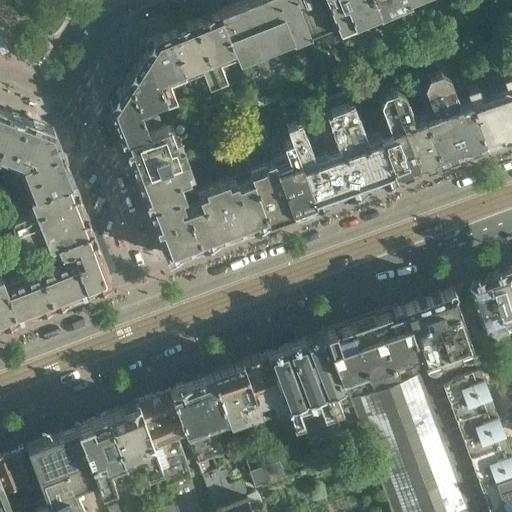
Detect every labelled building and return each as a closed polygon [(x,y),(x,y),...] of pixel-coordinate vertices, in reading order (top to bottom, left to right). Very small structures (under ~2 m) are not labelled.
[(335,20),(327,0),(240,0),(218,9),(234,47),(237,55),(288,35),(289,38),(335,20)] [(327,0),(335,20),(337,25),(376,10),(377,12),(408,0),(327,0)] [(511,0),(510,0),(503,3),(506,12),(511,10),(511,0)] [(494,18),(490,7),(477,12),(481,22),(494,18)] [(218,53),(234,47),(218,9),(193,19),(221,89),(230,85),(218,53)] [(481,22),(477,12),(464,17),(467,25),(468,27),(481,22)] [(467,25),(464,17),(443,24),(445,33),(467,25)] [(221,89),(193,19),(166,30),(181,68),(199,61),(211,93),(221,89)] [(167,74),(181,68),(166,30),(154,35),(144,50),(145,50),(143,53),(142,53),(140,56),(158,100),(162,110),(178,104),(167,74)] [(511,52),(511,40),(510,37),(502,40),(506,51),(507,55),(511,52)] [(511,69),(511,66),(507,55),(506,51),(491,56),(494,64),(490,66),(496,81),(488,84),(492,94),(506,132),(511,130),(511,69)] [(158,100),(140,56),(138,59),(139,59),(137,63),(136,62),(125,79),(136,105),(152,99),(158,100)] [(506,132),(492,94),(480,98),(475,86),(474,74),(470,64),(458,68),(468,98),(483,140),(506,132)] [(416,164),(389,87),(381,65),(357,74),(368,103),(375,101),(385,128),(378,131),(380,135),(394,173),(416,164)] [(252,76),(248,67),(243,69),(247,78),(252,76)] [(483,140),(468,98),(457,102),(446,73),(439,69),(434,71),(462,148),(483,140)] [(462,148),(434,71),(427,73),(424,84),(434,111),(424,114),(439,156),(462,148)] [(142,121),(136,105),(125,79),(123,83),(121,87),(120,86),(108,105),(112,115),(121,138),(160,124),(156,115),(142,121)] [(439,156),(424,114),(414,118),(403,88),(396,85),(389,87),(416,164),(439,156)] [(197,109),(193,98),(186,101),(190,112),(197,109)] [(394,173),(380,135),(367,140),(363,128),(358,130),(356,124),(361,123),(356,110),(351,111),(347,99),(339,102),(367,182),(394,173)] [(190,112),(186,101),(178,104),(183,115),(190,112)] [(367,182),(339,102),(329,106),(333,118),(329,119),(334,132),(339,130),(340,136),(336,137),(340,150),(327,154),(341,191),(367,182)] [(0,150),(10,154),(25,116),(23,115),(23,116),(16,114),(11,112),(5,109),(3,108),(2,108),(0,107),(0,150)] [(233,126),(227,112),(212,118),(213,121),(217,132),(233,126)] [(59,142),(53,127),(44,124),(40,123),(41,122),(25,116),(10,154),(22,159),(26,157),(28,152),(31,153),(33,157),(61,147),(60,145),(59,146),(58,142),(59,142)] [(341,191),(327,154),(315,159),(310,147),(306,148),(304,144),(309,142),(304,128),(299,130),(295,119),(286,122),(314,201),(341,191)] [(314,201),(286,122),(274,126),(279,139),(283,141),(289,159),(293,161),(275,167),(291,210),(314,201)] [(184,153),(181,144),(176,145),(173,138),(169,139),(163,123),(160,124),(121,138),(135,173),(184,153)] [(221,145),(218,135),(208,138),(206,139),(210,150),(221,145)] [(71,172),(67,163),(66,163),(65,159),(61,147),(33,157),(21,162),(33,191),(72,176),(71,176),(70,172),(71,172)] [(184,192),(177,175),(186,171),(183,164),(188,162),(184,153),(135,173),(147,206),(179,194),(184,192)] [(291,210),(275,167),(272,157),(248,165),(248,166),(267,218),(291,210)] [(267,218),(248,166),(214,179),(233,230),(233,231),(267,218)] [(96,242),(92,231),(93,231),(92,229),(91,229),(90,226),(91,226),(79,196),(77,193),(78,192),(72,176),(33,191),(29,193),(34,206),(26,209),(28,214),(23,215),(22,211),(12,215),(10,221),(16,236),(21,238),(31,234),(35,246),(50,241),(53,248),(64,249),(68,258),(74,255),(86,287),(106,279),(107,280),(108,279),(106,278),(108,274),(109,275),(110,274),(109,273),(108,271),(107,271),(103,261),(104,261),(102,256),(98,246),(97,241),(96,242)] [(233,230),(214,179),(203,183),(205,189),(197,192),(198,193),(185,198),(187,205),(186,206),(200,242),(233,230)] [(200,243),(200,242),(186,206),(180,208),(178,204),(182,202),(179,194),(147,206),(164,251),(166,257),(171,255),(171,254),(200,243)] [(51,301),(36,263),(21,269),(13,249),(0,254),(0,273),(16,314),(51,301)] [(133,268),(127,253),(113,258),(119,273),(133,268)] [(74,255),(68,258),(53,263),(51,257),(36,263),(51,301),(86,287),(74,255)] [(511,317),(511,264),(495,270),(511,318),(511,317)] [(511,318),(495,270),(473,278),(489,326),(511,318)] [(0,320),(16,314),(0,273),(0,320)] [(478,362),(457,304),(453,290),(454,289),(454,288),(454,286),(453,285),(452,284),(450,284),(449,284),(448,285),(447,285),(447,286),(447,287),(403,302),(403,303),(430,380),(478,362)] [(479,511),(476,503),(472,494),(469,484),(465,475),(462,466),(458,456),(455,447),(451,437),(448,428),(444,419),(441,409),(437,400),(434,390),(430,380),(403,303),(402,303),(321,331),(340,381),(364,447),(367,446),(391,511),(479,511)] [(340,381),(321,331),(303,337),(329,410),(338,406),(330,384),(340,381)] [(329,410),(303,337),(284,343),(284,344),(265,350),(287,410),(291,421),(300,417),(307,437),(335,428),(329,410)] [(287,410),(265,350),(241,359),(242,360),(260,411),(263,419),(287,410)] [(260,411),(242,360),(210,370),(227,416),(230,423),(260,411)] [(485,382),(478,362),(430,380),(434,390),(444,387),(447,396),(485,382)] [(226,449),(215,420),(227,416),(210,370),(169,386),(165,388),(137,399),(162,466),(168,483),(190,474),(175,432),(180,430),(185,429),(197,460),(226,449)] [(492,401),(485,382),(447,396),(437,400),(441,409),(450,406),(454,415),(492,401)] [(162,466),(137,399),(106,411),(122,453),(138,447),(147,471),(162,466)] [(499,420),(492,401),(454,415),(444,419),(448,428),(457,424),(461,434),(499,420)] [(86,511),(74,485),(85,480),(93,476),(95,475),(100,489),(115,483),(106,459),(122,453),(106,411),(64,428),(51,433),(25,443),(46,497),(47,501),(35,507),(37,511),(86,511)] [(499,420),(461,434),(451,437),(455,447),(464,443),(468,453),(506,438),(499,420)] [(344,455),(338,436),(319,443),(326,462),(344,455)] [(511,457),(511,454),(506,438),(468,453),(458,456),(462,466),(471,462),(475,471),(511,457)] [(46,497),(25,443),(10,449),(30,503),(46,497)] [(326,462),(319,443),(303,448),(311,468),(326,462)] [(30,503),(10,449),(0,452),(0,478),(3,488),(11,509),(23,505),(30,503)] [(511,457),(475,471),(465,475),(469,484),(478,481),(482,490),(511,478),(511,457)] [(283,472),(278,460),(248,471),(252,483),(283,472)] [(246,493),(240,478),(228,483),(217,466),(201,472),(214,506),(246,493)] [(196,493),(190,474),(168,483),(175,501),(196,493)] [(12,511),(11,509),(3,488),(0,478),(0,511),(12,511)] [(511,478),(482,490),(472,494),(476,503),(485,499),(489,509),(511,500),(511,478)] [(257,511),(263,510),(260,502),(261,498),(258,493),(255,490),(246,493),(214,506),(216,511),(257,511)] [(197,511),(201,511),(196,493),(175,501),(179,511),(197,511)] [(511,511),(511,500),(489,509),(479,511),(511,511)] [(177,511),(179,511),(174,501),(148,511),(177,511)]
